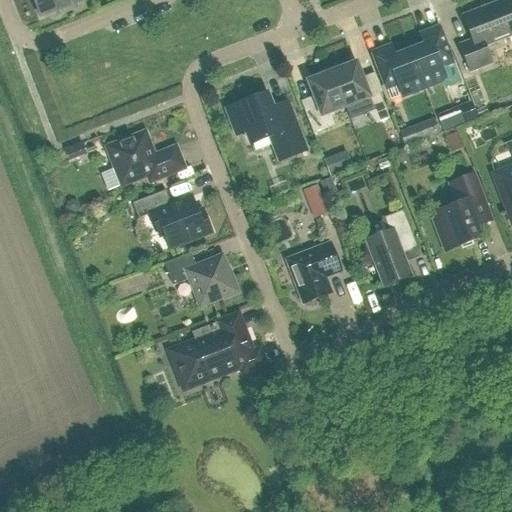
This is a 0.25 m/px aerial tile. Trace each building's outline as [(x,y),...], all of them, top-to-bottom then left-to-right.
[(32,0),(40,19),(55,13),(56,16),(76,8),(75,5),(87,0),(32,0)] [(511,35),(511,4),(510,0),(508,0),(462,18),(472,41),(458,46),(469,72),(491,64),(485,46),(511,35)] [(423,46),(409,51),(424,89),(445,80),(441,69),(453,64),(438,27),(419,35),(423,46)] [(424,89),(409,51),(395,57),(390,46),(371,53),(385,91),(397,86),(402,97),(424,89)] [(330,69),(345,108),(359,102),(375,124),(389,119),(379,94),(369,98),(356,63),(349,66),(348,64),(342,65),(339,66),(333,68),(330,69)] [(345,108),(330,69),(324,71),(322,73),(319,74),(314,77),(314,79),(307,82),(316,104),(303,109),(312,134),(334,126),(330,114),(345,108)] [(280,128),(267,94),(226,110),(236,136),(246,132),(251,146),(270,138),(280,162),(306,152),(295,122),(280,128)] [(115,170),(122,186),(148,176),(150,182),(183,170),(175,149),(153,158),(144,134),(132,139),(130,138),(120,142),(119,144),(107,149),(115,170)] [(338,173),(355,164),(349,152),(332,160),(338,173)] [(491,223),(485,205),(473,175),(449,184),(457,205),(430,215),(445,252),(483,238),(479,227),(491,223)] [(511,175),(503,179),(501,184),(497,185),(506,208),(511,210),(511,212),(511,175)] [(171,206),(165,192),(132,205),(138,220),(150,215),(159,237),(164,235),(170,249),(212,233),(203,211),(197,213),(191,198),(171,206)] [(417,250),(402,212),(384,219),(389,233),(366,242),(367,247),(365,248),(369,259),(372,258),(383,287),(386,286),(387,289),(399,284),(398,282),(410,277),(402,255),(417,250)] [(341,273),(330,244),(285,261),(302,305),(332,294),(326,279),(341,273)] [(196,268),(190,255),(164,265),(173,287),(190,280),(200,307),(223,298),(224,300),(238,294),(232,279),(230,280),(222,258),(196,268)] [(244,331),(238,315),(191,333),(195,342),(169,352),(184,390),(209,380),(210,381),(240,369),(243,375),(265,366),(259,350),(250,354),(241,332),(244,331)]
